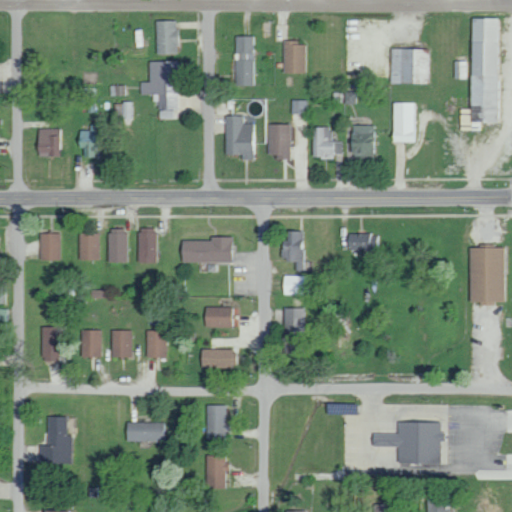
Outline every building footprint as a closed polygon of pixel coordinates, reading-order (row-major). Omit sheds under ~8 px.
[(497,18),(470,18),(470,109),(461,109),(461,123),(496,123),(497,18)] [(177,20),(156,21),(157,54),(178,54),(177,20)] [(236,85),(253,85),(253,36),(236,36),(236,85)] [(283,73),(305,73),(305,41),(284,41),(283,73)] [(390,83),(431,83),(432,49),(391,48),(390,83)] [(149,62),(150,81),(141,82),(141,94),(153,94),(153,101),(159,101),(159,117),(172,117),(172,109),(179,109),(179,61),(149,62)] [(310,100),(292,100),(292,113),(309,113),(310,100)] [(135,101),(122,101),(122,118),(135,119),(135,101)] [(417,142),(417,103),(394,102),(393,141),(417,142)] [(225,154),(242,154),(241,159),(252,159),(253,123),(244,123),(244,116),(226,116),(225,154)] [(101,157),(100,124),(90,125),(90,130),(78,131),(78,146),(86,146),(86,157),(101,157)] [(291,124),(269,124),(268,154),(276,154),(276,159),(290,159),(291,124)] [(373,125),(351,125),(350,155),(373,155),(373,125)] [(316,127),(315,157),(343,157),(343,142),(332,141),(333,127),(316,127)] [(59,154),(60,129),(37,129),(37,154),(59,154)] [(109,261),(127,261),(127,229),(110,228),(109,261)] [(138,262),(156,262),(156,228),(138,228),(138,262)] [(303,231),(289,231),(289,241),(281,241),(280,260),(302,261),(303,231)] [(100,259),(101,233),(80,232),(80,259),(100,259)] [(61,233),(40,233),(40,259),(60,260),(61,233)] [(343,251),(380,252),(380,234),(344,233),(343,251)] [(233,237),(211,237),(211,240),(181,240),(181,261),(233,262),(233,237)] [(469,245),(469,304),(504,303),(503,247),(494,247),(494,245),(469,245)] [(282,294),(311,294),(311,276),(283,275),(282,294)] [(0,303),(8,303),(8,283),(0,282),(0,303)] [(231,326),(231,306),(205,306),(205,326),(231,326)] [(283,352),(303,352),(304,308),(283,308),(283,352)] [(41,361),(60,361),(59,325),(41,325),(41,361)] [(81,357),(101,357),(101,330),(81,330),(81,357)] [(131,357),(132,330),(112,330),(111,356),(131,357)] [(146,357),(167,357),(167,330),(146,330),(146,357)] [(235,368),(235,349),(201,349),(201,367),(235,368)] [(207,439),(227,438),(226,404),(206,405),(207,439)] [(38,445),(39,464),(71,463),(71,435),(66,435),(66,416),(46,417),(47,445),(38,445)] [(162,442),(163,423),(125,422),(125,441),(162,442)] [(441,423),(397,422),(397,434),(372,433),(371,446),(397,447),(397,464),(440,464),(441,423)] [(225,488),(225,455),(206,455),(206,488),(225,488)] [(426,511),(449,511),(449,507),(447,507),(447,490),(428,489),(426,511)]
